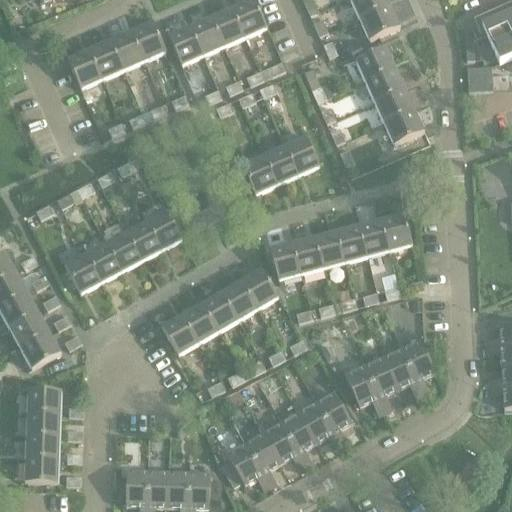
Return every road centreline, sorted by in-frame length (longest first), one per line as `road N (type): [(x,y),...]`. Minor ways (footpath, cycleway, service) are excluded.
road 1 (residential): [(276,511),(453,415),(466,387),(446,45),(426,0)]
road 2 (residential): [(113,379),(99,422),(96,511)]
